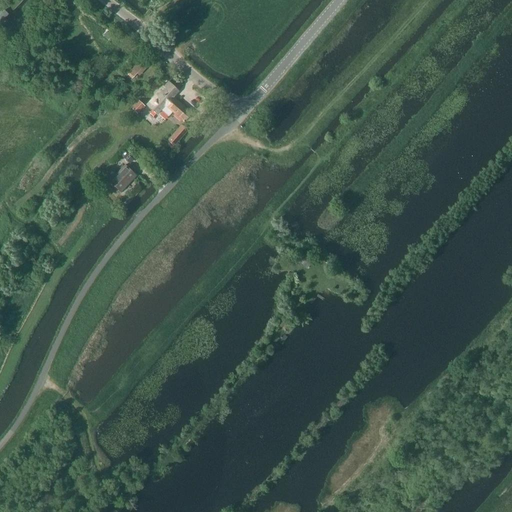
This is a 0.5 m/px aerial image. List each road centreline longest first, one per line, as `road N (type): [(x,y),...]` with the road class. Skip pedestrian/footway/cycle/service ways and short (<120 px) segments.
road 1 (unclassified): [(0,449),(112,249),(244,111)]
road 2 (track): [(425,0),(291,147),(253,145),(226,128)]
road 3 (tertiary): [(244,111),(104,0)]
road 4 (tertiary): [(340,0),(244,111)]
